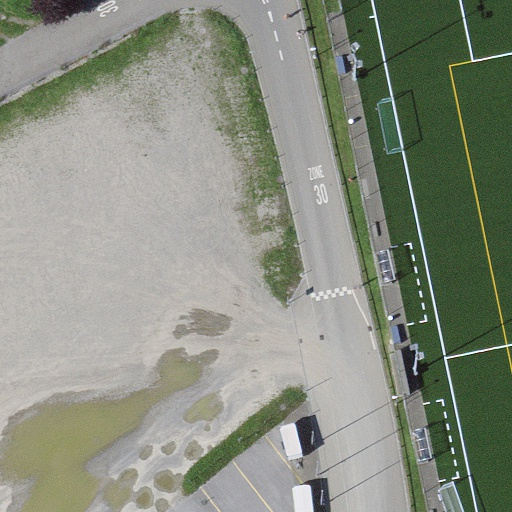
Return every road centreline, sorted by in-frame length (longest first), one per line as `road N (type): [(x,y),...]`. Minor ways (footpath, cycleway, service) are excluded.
road 1 (residential): [(371,511),(334,295),(262,0)]
road 2 (residential): [(145,0),(0,75)]
